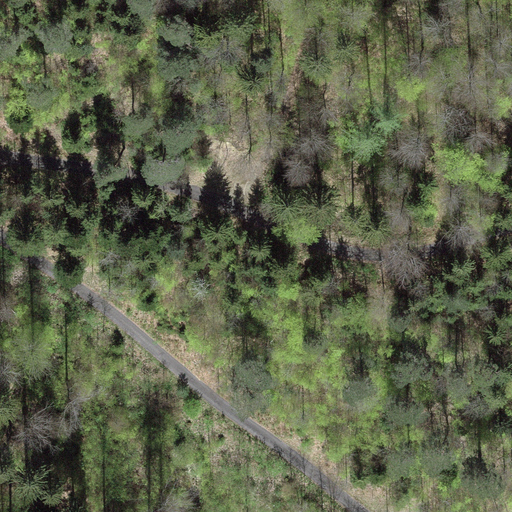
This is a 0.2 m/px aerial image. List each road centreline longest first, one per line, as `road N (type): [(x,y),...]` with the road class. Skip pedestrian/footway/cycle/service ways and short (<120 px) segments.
road 1 (track): [(0,153),(142,175),(373,255),(415,255),(511,225)]
road 2 (track): [(359,511),(105,305),(0,239)]
road 3 (track): [(229,204),(263,165),(323,0)]
